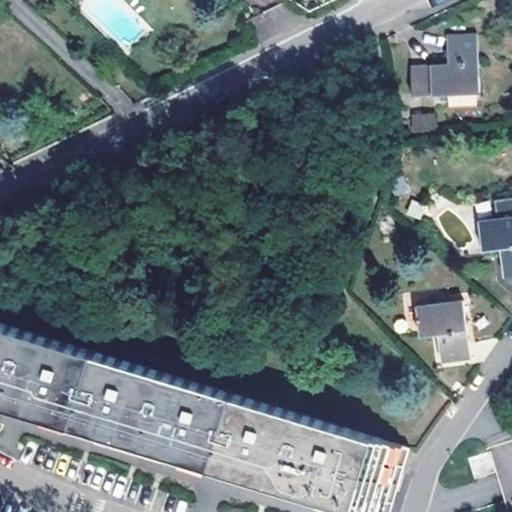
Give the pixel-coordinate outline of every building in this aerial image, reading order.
[(415,98),(433,96),(479,92),(473,31),(443,34),(446,64),(431,66),(412,67),(415,98)] [(410,114),(412,133),(436,130),(434,112),(410,114)] [(499,245),(503,274),(511,272),(511,213),(476,218),(479,248),(499,245)] [(437,332),(441,360),(471,356),(463,298),(416,306),(420,333),(437,332)] [(0,316),(0,398),(374,510),(397,435),(0,316)]
